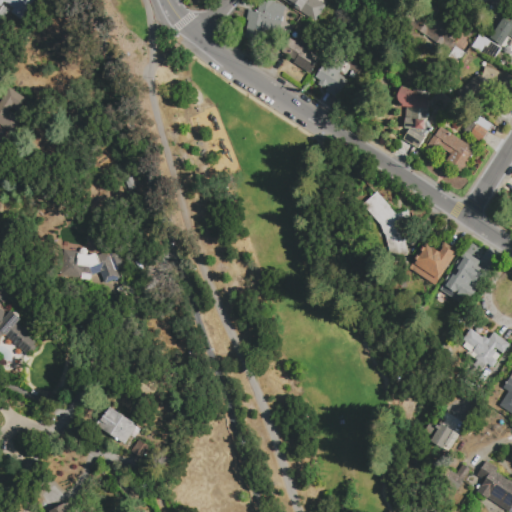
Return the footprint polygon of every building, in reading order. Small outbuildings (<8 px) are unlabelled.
[(0,0),(36,0),(20,22),(8,13),(2,21),(0,19),(0,0)] [(280,0),(317,0),(326,6),(315,22),(302,14),(280,0)] [(286,10),(281,36),(267,33),(264,45),(246,41),(250,23),(248,23),(250,13),(259,14),(262,1),(277,4),(277,6),(283,7),(282,9),(286,10)] [(466,55),(458,67),(449,61),(453,54),(417,31),(414,36),(401,27),(411,12),(420,18),(423,14),(428,18),(432,12),(438,16),(436,21),(460,37),(454,47),(466,55)] [(511,14),(511,39),(509,37),(501,50),(489,42),(509,12),(509,13),(511,14)] [(494,63),(472,49),(480,36),(489,42),(501,50),(502,50),(494,63)] [(312,76),(295,65),(296,63),(283,54),(292,41),(322,61),(312,76)] [(339,74),(349,80),(340,93),(336,91),(332,97),(325,92),(328,87),(326,86),(323,89),(317,85),(321,80),(316,77),(330,55),(345,65),(339,74)] [(511,78),(511,88),(509,93),(500,87),(497,88),(496,93),(493,92),(493,95),(486,93),(481,95),(468,106),(459,96),(479,77),(483,78),(486,70),(502,75),(504,73),(511,78)] [(404,142),(411,131),(399,131),(400,109),(400,104),(400,99),(400,95),(401,92),(402,89),(415,95),(417,86),(430,89),(429,111),(427,111),(427,115),(429,116),(429,120),(428,119),(428,123),(430,126),(431,128),(431,130),(431,132),(422,146),(418,151),(404,142)] [(27,101),(20,111),(14,107),(10,114),(16,118),(18,114),(26,119),(14,136),(0,126),(0,107),(10,91),(27,101)] [(471,138),(482,120),(493,127),(482,145),(471,138)] [(477,152),(466,169),(457,163),(457,162),(452,159),(453,157),(441,149),(436,157),(427,152),(442,129),(477,152)] [(29,168),(39,155),(62,172),(52,186),(29,168)] [(409,258),(392,262),(387,239),(383,229),(364,207),(378,195),(398,217),(410,214),(412,223),(400,226),(403,239),(405,239),(409,258)] [(120,280),(106,286),(101,275),(92,278),(88,278),(88,282),(61,278),(65,253),(80,256),(80,259),(91,261),(104,256),(101,248),(113,243),(124,271),(118,273),(120,280)] [(133,265),(124,249),(136,243),(145,259),(133,265)] [(425,284),(409,274),(426,248),(439,256),(443,250),(455,259),(442,278),(437,275),(435,278),(431,275),(425,284)] [(480,265),(492,273),(482,288),(480,287),(478,289),(477,288),(461,311),(450,303),(450,302),(440,295),(452,278),(450,277),(456,268),(463,273),(463,274),(468,278),(470,275),(472,277),(480,265)] [(5,306),(0,302),(0,282),(1,281),(16,293),(5,306)] [(33,336),(31,339),(38,345),(27,357),(18,349),(19,348),(6,337),(3,337),(0,340),(0,313),(2,312),(9,318),(13,313),(22,322),(19,326),(24,331),(26,329),(33,336)] [(509,344),(492,332),(487,340),(470,329),(461,341),(479,354),(473,362),(483,369),(487,363),(492,366),(500,354),(502,355),(509,344)] [(151,378),(159,383),(156,388),(159,390),(155,397),(151,395),(148,399),(134,390),(141,379),(147,383),(151,378)] [(511,415),(501,409),(510,394),(504,390),(511,378),(511,415)] [(14,415),(0,406),(0,397),(3,392),(21,403),(14,415)] [(111,410),(138,428),(126,447),(99,428),(111,410)] [(441,425),(460,437),(452,451),(447,448),(444,452),(432,445),(440,432),(438,430),(441,425)] [(144,462),(132,454),(140,442),(151,450),(144,462)] [(511,484),(511,511),(506,511),(479,494),(485,484),(478,479),(488,464),(499,471),(497,475),(511,484)] [(464,467),(471,472),(458,493),(438,480),(445,470),(455,476),(455,475),(458,477),(464,467)] [(48,511),(69,511),(69,510),(67,503),(62,504),(48,511)]
